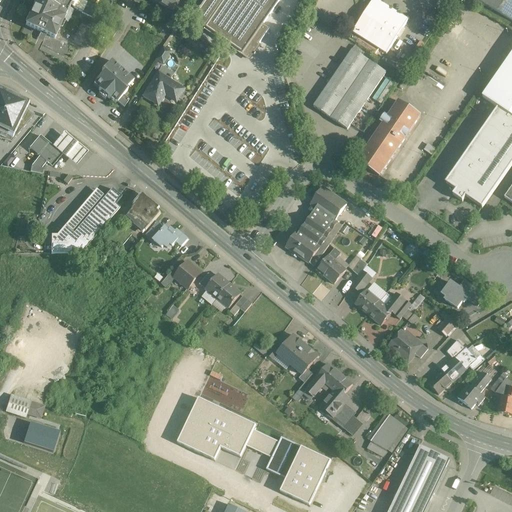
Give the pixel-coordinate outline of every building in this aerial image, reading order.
[(37,0),(25,26),(54,40),(73,0),(37,0)] [(154,0),(153,3),(173,12),(175,6),(177,7),(180,0),(154,0)] [(206,0),(195,19),(252,55),(268,30),(259,25),(275,0),(206,0)] [(408,21),(375,0),(373,0),(353,33),(386,55),(408,21)] [(511,0),(478,0),(478,1),(511,21),(511,0)] [(164,49),(157,61),(163,65),(171,53),(164,49)] [(386,74),(352,51),(314,107),(347,131),(386,74)] [(511,53),(482,98),(498,109),(511,118),(511,53)] [(133,82),(111,62),(101,73),(103,74),(95,83),(100,88),(98,91),(109,100),(111,98),(117,103),(127,92),(126,90),(133,82)] [(185,90),(158,74),(143,97),(158,107),(167,93),(178,100),(185,90)] [(29,105),(0,91),(0,140),(11,144),(34,116),(26,111),(29,105)] [(123,108),(129,100),(124,96),(118,103),(123,108)] [(399,102),(398,102),(387,118),(385,116),(380,123),(383,124),(357,162),(379,177),(380,177),(421,117),(420,116),(399,102)] [(511,118),(498,109),(446,184),(456,191),(452,192),(453,195),(453,196),(462,202),(466,197),(482,209),(511,165),(511,118)] [(59,142),(54,149),(62,156),(77,167),(82,160),(88,154),(65,136),(59,142)] [(47,163),(52,168),(62,156),(54,149),(40,137),(30,149),(38,156),(40,157),(32,167),(31,167),(30,173),(42,175),(43,169),(42,169),(47,163)] [(68,176),(63,182),(67,186),(72,180),(68,176)] [(323,189),(311,206),(314,208),(297,233),(286,249),(309,265),(309,264),(320,248),(324,243),(337,223),(335,222),(347,205),(323,189)] [(111,190),(74,234),(65,227),(57,236),(51,236),(51,249),(51,255),(81,255),(98,235),(120,210),(115,206),(121,198),(111,190)] [(161,214),(142,198),(126,217),(145,232),(161,214)] [(169,232),(164,228),(154,241),(162,249),(164,246),(167,249),(170,245),(172,247),(176,242),(182,247),(187,240),(176,231),(175,233),(171,230),(169,232)] [(320,248),(309,264),(314,268),(329,246),(324,243),(320,248)] [(335,249),(328,257),(317,271),(334,285),(346,272),(334,262),(341,254),(335,249)] [(356,257),(347,268),(353,272),(361,261),(356,257)] [(361,261),(353,272),(359,277),(362,272),(367,265),(361,261)] [(201,274),(187,263),(180,273),(175,279),(188,290),(201,274)] [(175,269),(168,277),(173,281),(175,279),(180,273),(175,269)] [(372,280),(362,272),(359,277),(352,287),(360,294),(372,280)] [(208,274),(199,285),(205,290),(214,280),(208,274)] [(214,280),(205,290),(217,300),(229,285),(218,276),(214,280)] [(168,277),(162,285),(166,289),(173,281),(168,277)] [(472,287),(464,282),(459,289),(467,295),(472,287)] [(459,289),(450,283),(442,295),(447,298),(445,301),(458,310),(462,303),(464,304),(467,300),(469,296),(467,295),(459,289)] [(229,285),(217,300),(229,309),(241,295),(229,285)] [(485,296),(472,287),(467,295),(469,296),(467,300),(478,307),(485,296)] [(380,303),(367,292),(355,305),(368,316),(380,303)] [(392,300),(386,308),(380,303),(368,316),(381,327),(392,314),(394,316),(405,302),(396,295),(392,300)] [(386,295),(380,303),(386,308),(392,300),(386,295)] [(252,304),(243,297),(235,306),(240,310),(245,314),(252,304)] [(394,316),(400,321),(411,307),(405,302),(394,316)] [(173,306),(167,316),(173,320),(180,310),(173,306)] [(235,306),(230,313),(234,317),(240,310),(235,306)] [(449,318),(443,312),(440,316),(446,321),(449,318)] [(446,321),(438,330),(446,338),(457,325),(449,318),(446,321)] [(428,350),(403,330),(388,348),(408,364),(415,356),(420,359),(428,350)] [(282,349),(277,355),(278,356),(290,366),(306,347),(293,336),(282,349)] [(493,340),(478,353),(486,362),(493,356),(489,352),(497,345),(493,340)] [(276,344),(269,354),(275,359),(278,356),(277,355),(282,349),(276,344)] [(319,358),(306,347),(290,366),(302,376),(303,377),(308,371),(319,358)] [(464,352),(454,361),(442,373),(451,384),(469,368),(468,367),(469,366),(474,362),(466,353),(464,352)] [(493,356),(486,362),(490,367),(497,360),(493,356)] [(480,367),(475,361),(474,362),(469,366),(475,372),(480,367)] [(328,366),(317,378),(319,379),(312,388),(318,393),(325,385),(329,389),(329,388),(340,376),(328,366)] [(308,371),(303,377),(302,376),(299,380),(304,384),(312,375),(308,371)] [(441,372),(429,384),(439,395),(451,384),(442,373),(441,372)] [(473,386),(471,388),(468,386),(458,399),(471,411),(476,405),(478,407),(485,399),(481,396),(482,396),(480,395),(491,381),(483,374),(479,378),(473,386)] [(353,386),(340,376),(329,388),(329,389),(334,392),(319,409),(332,420),(342,408),(349,399),(345,396),(353,386)] [(473,377),(471,379),(469,378),(466,380),(473,386),(479,378),(477,377),(476,379),(473,377)] [(500,379),(498,383),(497,382),(491,391),(495,394),(504,382),(500,379)] [(511,384),(506,380),(504,382),(495,394),(494,396),(501,400),(498,414),(511,416),(511,389),(511,384)] [(30,403),(11,397),(6,413),(25,419),(26,415),(30,404),(30,403)] [(198,399),(177,444),(215,462),(221,449),(241,458),(246,447),(272,458),(266,471),(286,480),(280,493),(310,507),(331,462),(281,439),(279,443),(254,431),(256,426),(198,399)] [(44,408),(30,404),(26,415),(40,420),(44,408)] [(354,417),(342,408),(332,420),(343,430),(354,417)] [(390,417),(372,442),(387,450),(404,427),(390,417)] [(387,450),(372,442),(367,450),(383,458),(387,450)] [(428,511),(454,460),(425,446),(392,511),(428,511)]
